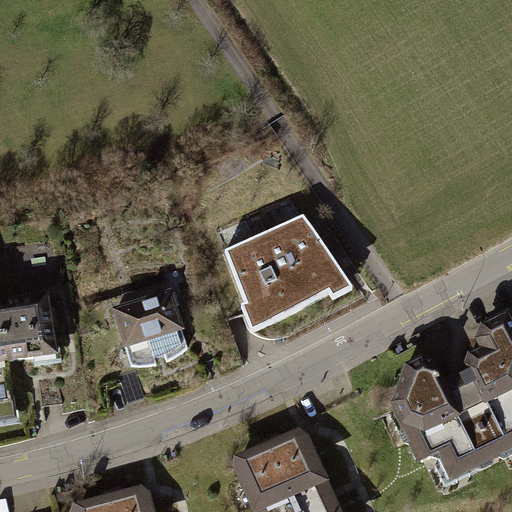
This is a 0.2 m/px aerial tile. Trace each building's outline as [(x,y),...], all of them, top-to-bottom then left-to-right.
[(239,170),(234,154),(222,157),(227,174),(239,170)] [(327,294),(318,278),(333,268),(299,219),(222,253),(243,309),(255,305),(266,326),(327,294)] [(187,349),(171,293),(144,301),(145,305),(115,313),(131,366),(143,367),(155,365),(153,359),(164,356),(166,361),(177,356),(187,349)] [(0,413),(14,411),(6,365),(54,357),(46,296),(0,301),(0,413)] [(410,377),(401,382),(405,392),(398,395),(394,403),(405,424),(400,435),(404,444),(413,446),(420,462),(430,458),(446,462),(453,476),(472,467),(480,471),(489,466),(493,456),(502,460),(511,455),(511,453),(511,310),(486,322),(481,340),(484,348),(469,355),(466,364),(470,372),(441,386),(431,363),(422,359),(407,367),(410,377)] [(134,371),(118,376),(127,402),(142,397),(134,371)] [(241,458),(238,465),(244,476),(241,482),(244,489),(250,492),(258,508),(254,511),(332,511),(325,496),(329,489),(326,483),(319,480),(312,465),(315,459),(312,451),(305,449),(301,438),(295,435),(283,440),(280,433),(259,441),(263,449),(241,458)] [(81,505),(77,511),(152,511),(152,510),(146,506),(143,495),(138,491),(125,494),(123,486),(102,491),(104,499),(81,505)]
